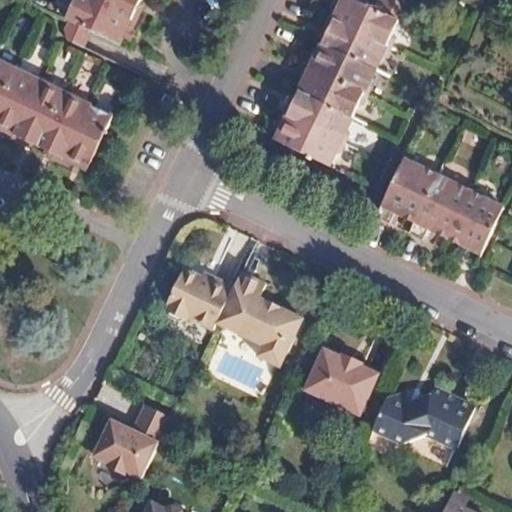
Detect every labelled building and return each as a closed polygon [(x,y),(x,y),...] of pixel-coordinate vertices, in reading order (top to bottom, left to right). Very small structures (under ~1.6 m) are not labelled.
[(70,0),(71,2),(63,17),(70,20),(64,32),(65,37),(84,46),(87,40),(91,30),(119,43),(124,31),(129,33),(134,22),(141,8),(136,6),(138,0),(70,0)] [(335,0),(334,3),(327,17),(363,34),(393,48),(397,42),(393,34),(407,5),(397,0),(375,0),(372,7),(355,0),(343,0),(343,1),(340,0),(335,0)] [(319,32),(327,36),(323,44),(375,69),(382,55),(391,52),(393,48),(363,34),(327,17),(321,29),(319,32)] [(311,50),(304,64),(369,96),(372,92),(368,83),(375,69),(323,44),(320,50),(312,47),(311,50)] [(0,128),(14,136),(31,144),(34,137),(40,139),(46,142),(43,150),(61,159),(75,166),(79,159),(88,163),(114,109),(90,97),(66,85),(54,80),(52,71),(46,68),(41,66),(31,68),(19,62),(8,57),(6,49),(0,45),(0,128)] [(303,84),(300,92),(353,117),(359,104),(367,102),(369,96),(304,64),(299,73),(296,81),(303,84)] [(286,101),(281,112),(347,143),(347,142),(344,134),(353,117),(300,92),(298,96),(290,93),(286,101)] [(272,131),(279,134),(276,140),(329,166),(336,151),(343,150),(347,143),(281,112),(275,123),(272,131)] [(435,176),(403,160),(375,217),(388,223),(394,210),(415,221),(435,176)] [(469,193),(435,176),(415,221),(409,234),(421,240),(428,228),(448,237),(469,193)] [(476,196),(469,193),(448,237),(452,240),(476,196)] [(502,209),(476,196),(452,240),(466,246),(460,260),(474,267),(502,209)] [(187,317),(213,329),(216,323),(217,321),(234,287),(212,276),(209,280),(201,277),(184,268),(166,306),(168,307),(167,310),(167,311),(169,317),(179,321),(185,319),(186,319),(187,317)] [(279,367),(303,319),(259,297),(266,284),(241,272),(234,287),(217,321),(216,323),(262,345),(256,356),(279,367)] [(357,415),(376,374),(358,366),(359,364),(340,355),(339,357),(321,349),(302,390),(357,415)] [(423,434),(454,449),(472,409),(432,390),(428,398),(408,405),(403,392),(384,398),(369,428),(397,442),(423,434)] [(156,445),(171,415),(145,403),(133,429),(131,433),(124,430),(127,425),(111,418),(94,454),(109,461),(107,464),(125,472),(126,470),(141,477),(156,445)] [(132,511),(125,508),(123,511),(181,511),(181,509),(171,504),(164,506),(150,499),(143,511),(132,511)] [(453,511),(456,507),(444,501),(439,511),(453,511)]
